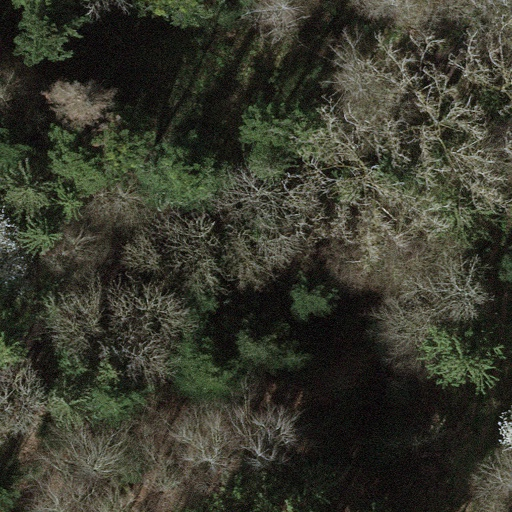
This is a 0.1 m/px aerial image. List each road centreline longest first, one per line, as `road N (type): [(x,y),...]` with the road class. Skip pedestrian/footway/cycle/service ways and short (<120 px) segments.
road 1 (track): [(511,70),(403,104),(296,160),(0,377)]
road 2 (track): [(511,99),(380,379),(337,511)]
